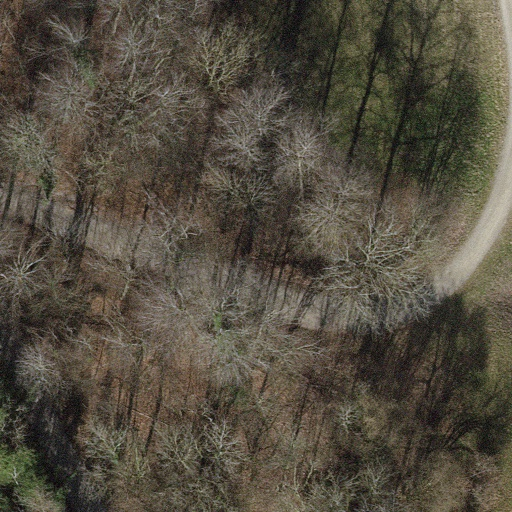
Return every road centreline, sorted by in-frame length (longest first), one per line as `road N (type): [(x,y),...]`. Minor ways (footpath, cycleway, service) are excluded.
road 1 (track): [(0,194),(263,301),(350,316),(393,309),(440,284),(478,241),(511,171)]
road 2 (unclassified): [(93,511),(0,317)]
